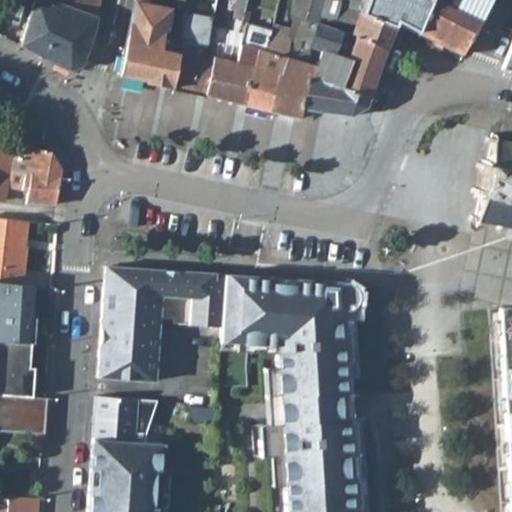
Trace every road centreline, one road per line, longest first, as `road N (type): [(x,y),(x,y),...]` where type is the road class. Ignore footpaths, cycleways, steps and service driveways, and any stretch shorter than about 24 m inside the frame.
road 1 (residential): [(472,86),(440,85),(416,95),(364,198),(342,212),(315,215),(88,169)]
road 2 (tertiary): [(88,169),(59,511)]
road 3 (residential): [(113,0),(83,120)]
